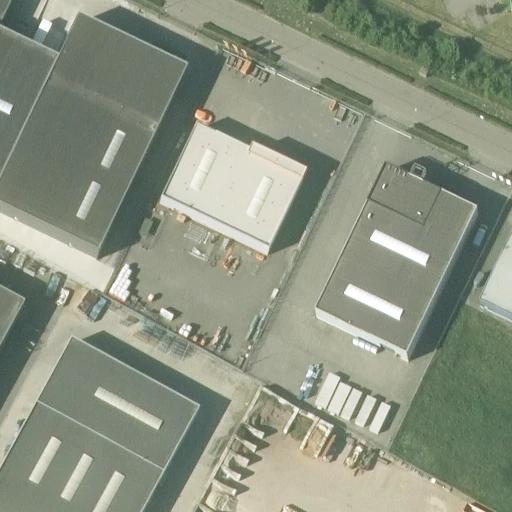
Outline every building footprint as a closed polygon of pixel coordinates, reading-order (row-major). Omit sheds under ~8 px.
[(0,0),(0,214),(97,261),(186,76),(78,24),(57,66),(0,38),(0,31),(15,0),(0,0)] [(160,205),(268,257),(303,183),(259,161),(261,157),(251,152),(247,156),(196,131),(160,205)] [(387,172),(317,318),(409,363),(480,217),(387,172)] [(511,242),(481,307),(511,322),(511,242)] [(0,353),(24,311),(0,297),(0,353)] [(145,511),(199,415),(71,345),(0,474),(0,511),(145,511)]
